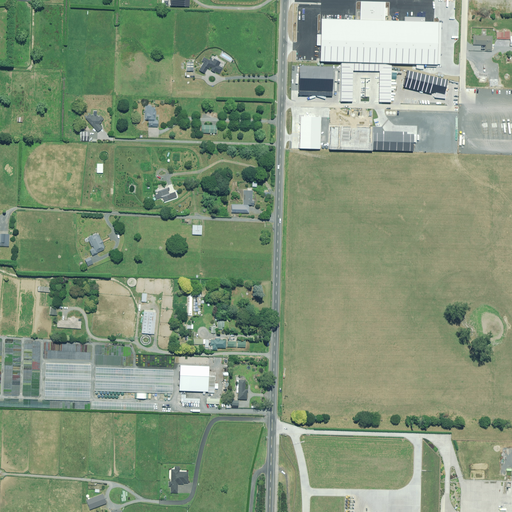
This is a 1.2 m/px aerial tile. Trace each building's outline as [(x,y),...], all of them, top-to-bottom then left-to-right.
[(437,19),(427,18),(426,33),(436,34),(437,19)] [(492,51),(493,36),(474,36),(474,45),(486,45),(486,51),(492,51)] [(219,58),(220,57),(217,55),(216,56),(214,55),(210,61),(205,57),(202,61),(205,63),(200,71),(204,73),(208,68),(209,69),(211,66),(213,68),(211,70),(215,73),(216,71),(220,73),(227,63),(219,58)] [(508,59),(491,57),(490,67),(506,69),(508,59)] [(444,79),(405,69),(401,86),(428,92),(430,89),(441,92),(444,79)] [(487,72),(477,71),(476,77),(479,77),(479,80),(486,81),(487,72)] [(146,111),(143,111),(143,114),(146,114),(146,116),(149,116),(149,126),(154,126),(158,126),(158,120),(157,120),(157,111),(156,110),(156,106),(152,105),(152,104),(147,104),(147,105),(146,105),(146,111)] [(102,122),(101,121),(102,121),(104,119),(100,115),(98,116),(94,116),(93,116),(90,114),(86,118),(99,132),(103,128),(100,124),(102,122)] [(320,139),(318,138),(320,130),(317,129),(318,124),(308,122),(307,128),(310,129),(309,134),(311,134),(310,139),(309,139),(309,143),(306,143),(306,146),(315,148),(316,141),(320,141),(320,139)] [(217,133),(218,126),(202,125),(202,133),(217,133)] [(168,193),(167,189),(159,192),(160,194),(155,195),(157,199),(163,198),(164,202),(170,201),(169,196),(174,195),(173,191),(168,193)] [(253,200),(253,190),(244,190),(244,205),(232,205),(232,213),(249,213),(250,205),(255,205),(255,201),(253,200)] [(203,226),(193,226),(193,235),(202,236),(203,226)] [(10,235),(0,233),(0,245),(9,246),(10,235)] [(98,253),(106,249),(105,247),(106,247),(103,240),(102,241),(99,233),(85,239),(87,243),(90,241),(93,246),(94,246),(94,248),(90,250),(93,256),(98,253)] [(148,294),(143,293),(142,302),(147,302),(147,300),(152,300),(153,295),(148,295),(148,294)] [(201,297),(201,294),(190,293),(190,302),(189,302),(188,315),(192,316),(193,296),(201,297)] [(146,313),(144,333),(158,334),(159,314),(146,313)] [(76,317),(73,317),(73,318),(68,318),(68,321),(61,320),(61,321),(58,321),(58,327),(81,329),(82,319),(76,318),(76,317)] [(214,350),(218,350),(218,348),(226,348),(226,347),(228,347),(237,347),(238,337),(231,337),(231,341),(228,341),(226,341),(226,340),(221,340),(221,338),(216,338),(216,340),(213,340),(213,342),(211,342),(211,346),(212,346),(214,346),(214,350)] [(89,362),(44,361),(43,397),(87,398),(89,362)] [(207,364),(178,363),(177,389),(206,389),(207,364)] [(174,367),(95,366),(95,390),(173,391),(174,367)] [(246,380),(238,380),(237,393),(239,393),(238,399),(247,400),(248,390),(245,389),(246,380)] [(186,395),(182,395),(182,403),(201,403),(201,399),(186,398),(186,395)] [(152,401),(90,399),(89,407),(152,410),(152,401)] [(180,472),(180,467),(176,467),(176,469),(172,469),(172,481),(169,481),(169,486),(171,486),(171,493),(178,493),(178,484),(184,484),(184,483),(188,483),(188,472),(180,472)] [(107,504),(104,494),(88,500),(91,510),(107,504)]
